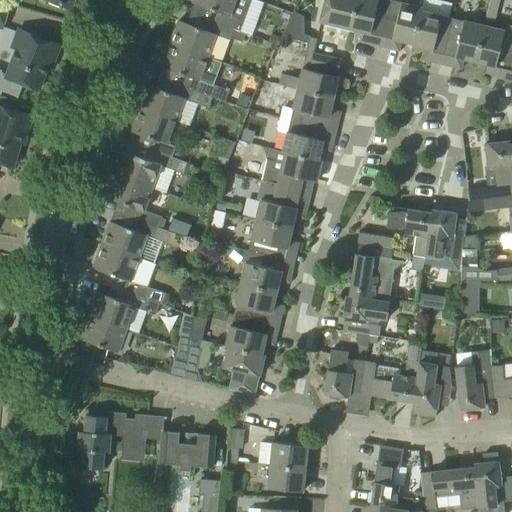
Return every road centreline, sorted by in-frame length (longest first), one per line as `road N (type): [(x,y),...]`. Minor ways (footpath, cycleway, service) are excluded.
road 1 (tertiary): [(33,354),(56,217),(96,77),(132,0)]
road 2 (residential): [(293,415),(336,190),(384,69)]
road 3 (residential): [(293,415),(33,354)]
road 4 (residential): [(511,432),(339,427)]
road 5 (tertiary): [(18,511),(33,354)]
